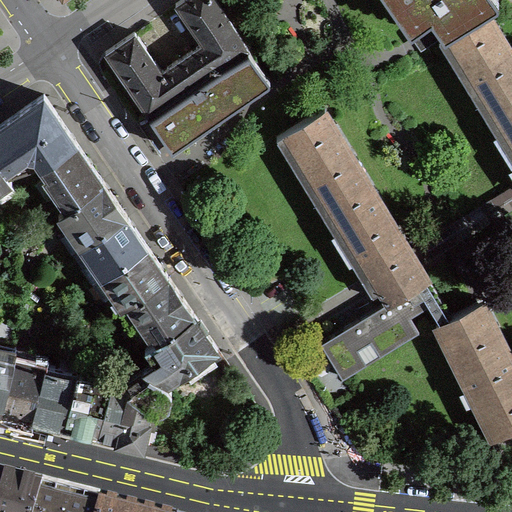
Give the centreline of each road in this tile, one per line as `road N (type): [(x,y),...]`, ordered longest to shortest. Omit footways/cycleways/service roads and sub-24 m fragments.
road 1 (residential): [(298,511),(294,419),(277,382),(46,40)]
road 2 (secondary): [(0,449),(258,506)]
